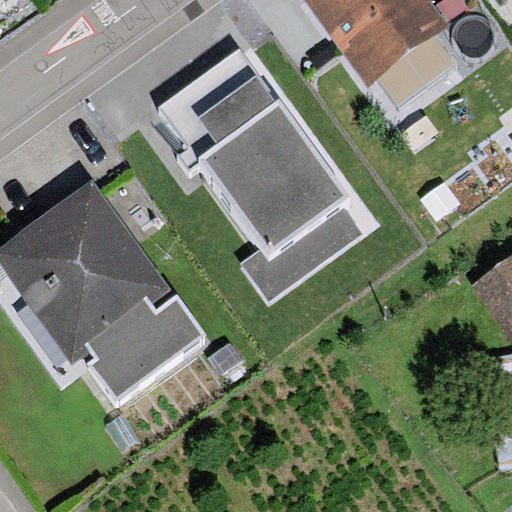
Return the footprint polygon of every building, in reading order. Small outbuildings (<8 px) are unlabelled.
[(307,0),(302,4),(359,86),(426,40),(409,16),(432,0),(307,0)] [(261,100),(232,61),(154,119),(256,258),(237,272),(257,297),(344,233),(326,208),(346,194),(271,93),(261,100)] [(198,341),(96,195),(59,221),(0,261),(0,267),(73,372),(88,361),(114,399),(198,341)] [(511,262),(474,289),(511,344),(511,262)] [(511,359),(478,364),(484,415),(492,414),(495,445),(511,442),(511,359)]
